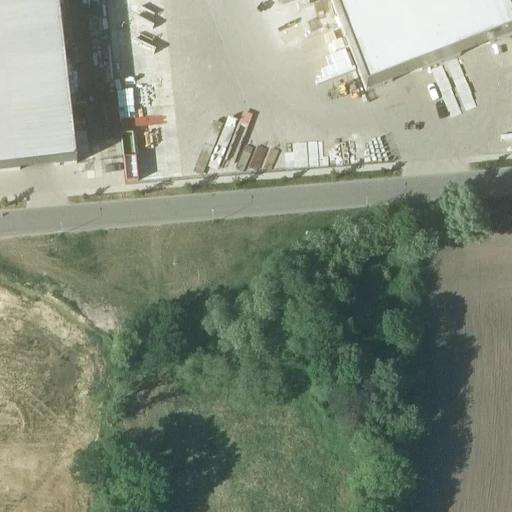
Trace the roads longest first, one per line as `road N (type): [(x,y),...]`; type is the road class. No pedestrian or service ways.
road 1 (tertiary): [(0,227),(511,180)]
road 2 (unknown): [(280,0),(312,68),(340,103),(423,145),(442,187)]
